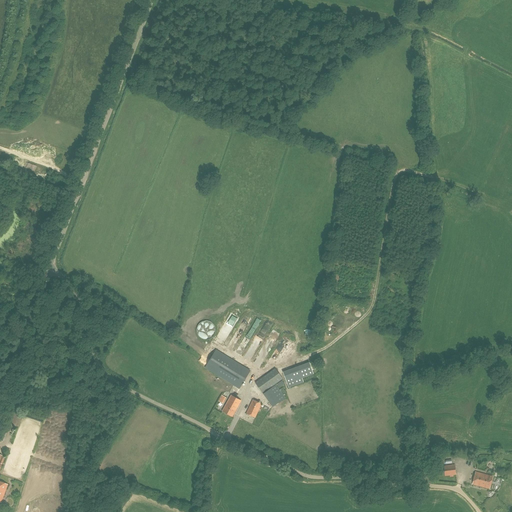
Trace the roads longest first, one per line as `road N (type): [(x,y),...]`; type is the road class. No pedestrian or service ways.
road 1 (unclassified): [(478,511),(452,488),(296,473),(116,383),(97,364),(73,293),(49,267)]
road 2 (unclassified): [(152,0),(49,267)]
road 3 (unclassified): [(0,392),(49,267)]
